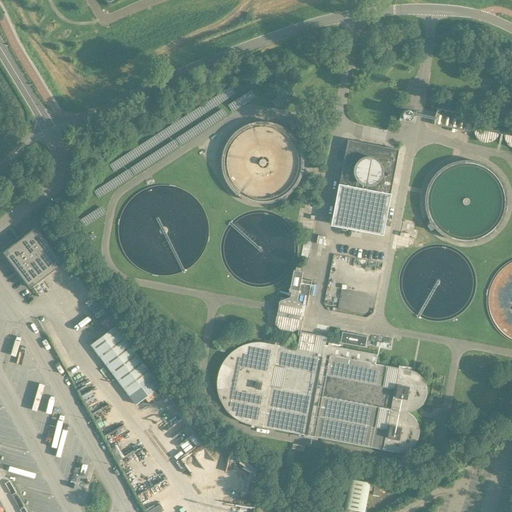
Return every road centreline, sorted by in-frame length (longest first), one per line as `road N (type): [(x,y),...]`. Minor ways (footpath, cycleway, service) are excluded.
road 1 (residential): [(49,129),(311,24),(435,9),(511,28)]
road 2 (unclassified): [(49,129),(58,179),(0,227)]
